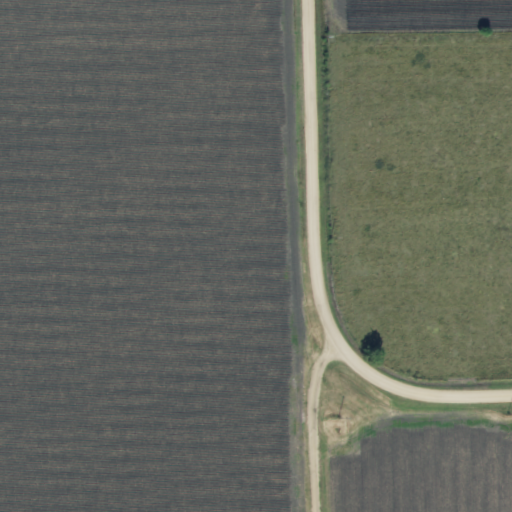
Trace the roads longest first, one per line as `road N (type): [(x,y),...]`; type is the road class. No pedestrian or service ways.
road 1 (residential): [(511,391),(399,389),(359,367),(331,338),(315,267),(309,0)]
road 2 (track): [(310,511),(313,374),(331,338)]
